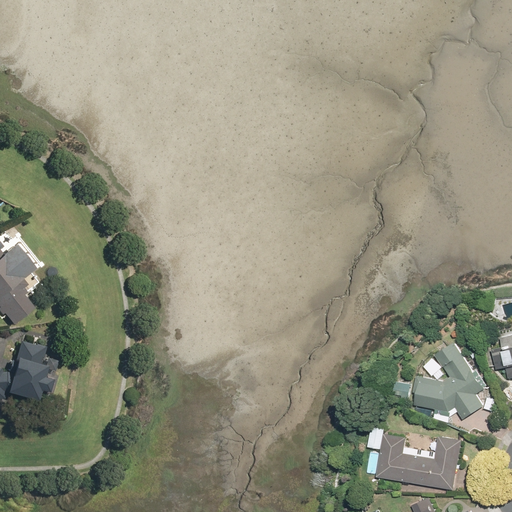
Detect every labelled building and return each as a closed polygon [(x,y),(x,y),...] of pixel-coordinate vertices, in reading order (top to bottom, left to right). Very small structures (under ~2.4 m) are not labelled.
[(0,321),(5,318),(12,326),(37,305),(23,289),(28,285),(22,277),(34,268),(12,243),(0,253),(0,321)] [(504,346),(494,348),(499,369),(508,367),(511,383),(511,382),(511,333),(501,336),(504,346)] [(491,386),(459,339),(437,353),(452,376),(446,380),(421,377),(417,406),(437,409),(436,423),(451,424),(451,410),(458,406),(466,418),(484,406),(477,395),(491,386)] [(0,402),(12,402),(12,395),(35,402),(37,392),(48,395),(57,361),(42,357),(45,348),(18,341),(10,369),(0,369),(0,402)] [(436,357),(426,366),(435,376),(445,367),(436,357)] [(415,383),(396,381),(394,395),(403,395),(403,399),(414,400),(415,383)] [(370,447),(383,449),(386,434),(387,429),(374,426),(370,447)] [(438,452),(407,446),(408,437),(386,434),(383,449),(378,476),(456,489),(465,440),(441,435),(438,452)] [(370,511),(456,511),(453,505),(438,511),(437,511),(430,496),(413,504),(416,511),(380,511),(379,508),(370,511)]
